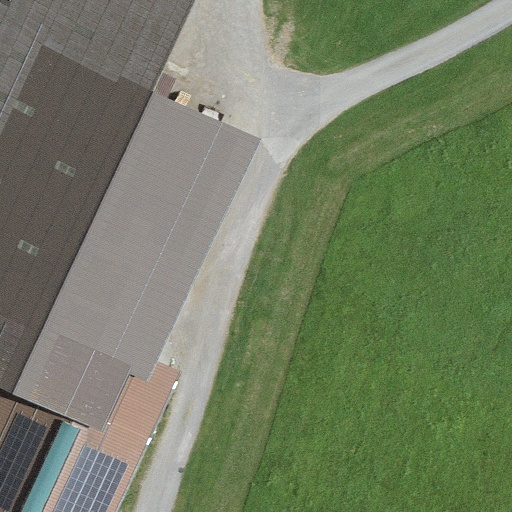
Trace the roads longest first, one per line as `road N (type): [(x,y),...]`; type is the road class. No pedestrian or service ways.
road 1 (track): [(248,0),(251,47),(299,119),(161,511)]
road 2 (track): [(299,119),(511,18)]
